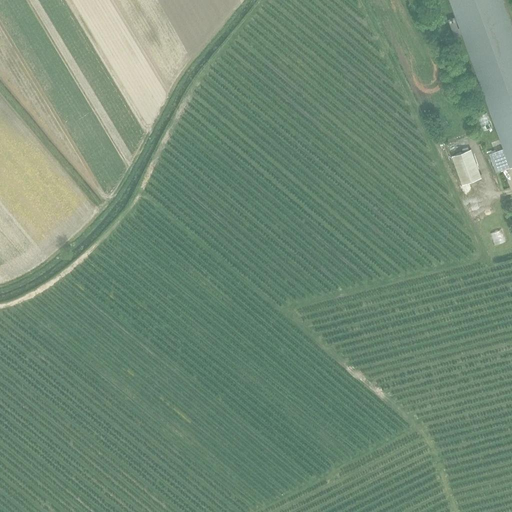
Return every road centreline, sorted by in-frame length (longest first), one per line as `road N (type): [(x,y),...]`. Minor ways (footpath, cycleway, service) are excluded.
road 1 (track): [(133,190),(413,426),(450,511)]
road 2 (track): [(0,300),(52,274),(105,226),(151,167),(202,69),(259,0)]
road 3 (track): [(511,261),(474,263),(277,312)]
road 4 (track): [(413,426),(255,511)]
